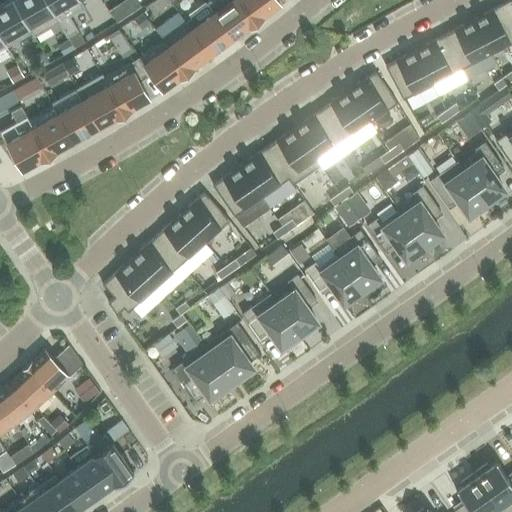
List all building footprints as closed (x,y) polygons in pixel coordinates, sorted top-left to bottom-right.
[(0,35),(6,46),(30,32),(31,32),(12,0),(7,0),(0,4),(0,35)] [(12,0),(31,32),(33,36),(58,22),(45,0),(12,0)] [(45,0),(58,22),(67,36),(77,30),(69,16),(84,7),(80,0),(45,0)] [(136,0),(123,0),(121,1),(129,13),(137,8),(140,6),(136,0)] [(158,10),(170,2),(170,1),(168,0),(154,0),(152,2),(158,10)] [(240,0),(208,0),(206,2),(232,37),(248,26),(249,27),(256,21),(240,0)] [(240,0),(256,21),(263,16),(262,15),(279,3),(276,0),(240,0)] [(483,17),(474,22),(490,53),(511,41),(511,3),(510,0),(509,0),(482,14),(483,17)] [(186,22),(185,23),(209,55),(232,37),(206,2),(205,2),(190,14),(192,18),(186,22)] [(149,23),(142,13),(134,18),(141,29),(149,23)] [(463,24),(444,34),(461,68),(490,53),(474,22),(465,26),(463,24)] [(185,23),(162,40),(186,72),(193,67),(193,66),(209,55),(185,23)] [(67,36),(68,39),(73,48),(84,42),(77,30),(67,36)] [(424,45),(425,47),(416,52),(432,83),(461,68),(444,34),(424,45)] [(57,45),(62,54),(73,48),(68,39),(57,45)] [(162,40),(138,57),(152,76),(162,89),(178,77),(179,78),(186,72),(162,40)] [(34,63),(37,69),(48,63),(41,51),(35,55),(34,63)] [(385,65),(402,99),(432,83),(416,52),(406,57),(405,55),(385,65)] [(78,68),(72,56),(61,62),(68,74),(78,68)] [(148,98),(140,84),(152,76),(138,57),(129,63),(104,78),(101,73),(101,74),(123,113),(131,109),(130,108),(148,98)] [(50,69),(57,82),(69,75),(68,74),(61,62),(50,69)] [(5,72),(10,80),(12,83),(18,79),(23,77),(17,65),(5,72)] [(511,69),(511,70),(502,76),(507,83),(511,78),(511,69)] [(356,84),(357,86),(349,92),(369,121),(397,102),(375,71),(356,84)] [(97,126),(115,116),(115,118),(123,113),(101,74),(75,88),(97,126)] [(493,83),(497,89),(507,83),(502,76),(493,83)] [(37,77),(25,83),(30,93),(42,86),(37,77)] [(72,140),(97,126),(75,88),(50,102),(72,140)] [(11,90),(0,95),(0,100),(5,109),(17,102),(11,90)] [(340,98),(339,96),(320,109),(342,140),(369,121),(349,92),(340,98)] [(48,156),(55,151),(55,150),(72,140),(50,102),(52,107),(28,120),(26,116),(25,116),(48,156)] [(455,102),(445,109),(450,115),(459,109),(455,102)] [(479,104),(469,111),(477,122),(480,127),(490,120),(486,114),(479,104)] [(9,112),(15,122),(0,130),(0,131),(13,154),(11,155),(18,166),(19,165),(21,169),(39,159),(40,160),(48,156),(25,116),(20,106),(9,112)] [(302,122),(303,124),(295,130),(319,165),(322,168),(349,150),(342,140),(320,109),(302,122)] [(436,116),(440,122),(450,115),(445,109),(436,116)] [(470,127),(477,122),(469,111),(468,110),(457,118),(457,119),(462,126),(470,127)] [(511,127),(494,140),(511,164),(511,127)] [(285,134),(267,146),(292,183),(319,165),(295,130),(286,136),(285,134)] [(457,160),(456,161),(487,204),(500,195),(498,193),(504,189),(492,173),(502,166),(484,141),(473,149),(476,153),(460,165),(457,160)] [(398,143),(389,149),(393,156),(402,149),(398,143)] [(248,159),(250,161),(241,167),(261,196),(287,178),(292,184),(292,183),(267,146),(248,159)] [(417,147),(406,155),(418,172),(421,176),(432,168),(417,147)] [(379,156),(384,162),(393,156),(389,149),(379,156)] [(406,155),(375,177),(384,190),(402,177),(405,181),(418,172),(406,155)] [(487,204),(456,161),(428,180),(446,206),(456,199),(467,215),(472,211),(474,213),(487,204)] [(231,171),(212,184),(234,215),(261,196),(241,167),(232,173),(231,171)] [(414,197),(397,209),(424,248),(437,239),(436,237),(441,233),(430,217),(439,210),(422,185),(411,193),(414,197)] [(348,186),(338,192),(343,198),(352,192),(348,186)] [(343,198),(344,200),(348,206),(355,216),(360,212),(353,200),(362,194),(358,188),(352,192),(343,198)] [(203,192),(186,207),(188,209),(180,216),(204,242),(229,220),(203,192)] [(329,199),(333,205),(343,198),(338,192),(329,199)] [(332,206),(338,213),(341,211),(348,206),(344,200),(343,198),(333,205),(332,206)] [(297,210),(303,219),(312,213),(306,204),(297,210)] [(366,225),(384,250),(393,243),(405,259),(410,255),(412,257),(424,248),(397,209),(380,221),(377,217),(366,225)] [(172,223),(171,221),(154,236),(179,264),(204,242),(180,216),(172,223)] [(291,218),(281,225),(286,231),(295,225),(291,218)] [(33,231),(39,227),(34,220),(28,224),(31,228),(32,230),(33,231)] [(272,232),(276,238),(286,231),(281,225),(272,232)] [(331,249),(334,253),(362,292),(375,283),(373,281),(379,277),(367,261),(377,254),(359,229),(331,249)] [(139,253),(131,260),(155,286),(179,264),(154,236),(137,251),(139,253)] [(281,245),(273,251),(279,258),(286,252),(281,245)] [(297,245),(289,251),(298,263),(306,257),(297,245)] [(242,253),(247,259),(255,254),(250,247),(242,253)] [(362,292),(334,253),(317,265),(314,261),(304,269),(319,290),(328,283),(342,303),(348,299),(349,301),(362,292)] [(234,259),(225,265),(229,272),(239,265),(234,259)] [(127,311),(155,286),(131,260),(124,267),(122,265),(102,283),(113,296),(107,301),(116,314),(123,307),(127,311)] [(219,278),(229,272),(225,265),(215,272),(219,278)] [(292,289),(276,301),(275,302),(299,336),(312,327),(311,325),(316,321),(305,305),(314,298),(297,273),(286,281),(292,289)] [(207,294),(207,295),(222,317),(234,308),(218,286),(207,294)] [(0,310),(10,303),(0,289),(0,310)] [(276,301),(270,293),(241,313),(259,338),(268,331),(280,347),(285,343),(287,346),(299,336),(275,302),(276,301)] [(184,301),(175,308),(179,314),(189,307),(184,301)] [(176,326),(185,319),(181,313),(171,320),(176,326)] [(236,322),(204,345),(230,382),(236,378),(239,381),(252,372),(249,368),(252,367),(248,361),(259,354),(236,322)] [(164,335),(153,344),(161,356),(173,348),(164,335)] [(51,392),(81,363),(68,344),(52,358),(44,350),(32,361),(31,360),(26,365),(51,392)] [(204,345),(171,368),(194,400),(205,393),(208,398),(211,396),(213,399),(226,390),(224,387),(230,382),(204,345)] [(22,370),(10,382),(35,407),(51,392),(26,365),(21,369),(22,370)] [(89,379),(78,387),(88,400),(99,392),(89,379)] [(34,408),(35,407),(10,382),(0,389),(0,401),(15,424),(16,423),(34,408)] [(0,433),(15,424),(0,401),(0,433)] [(56,413),(48,422),(56,430),(58,432),(67,424),(56,413)] [(50,435),(56,430),(48,422),(42,416),(38,420),(50,435)] [(104,431),(111,441),(128,430),(120,419),(104,431)] [(111,441),(104,431),(86,444),(114,484),(132,471),(111,441)] [(74,443),(67,433),(57,441),(64,450),(74,443)] [(85,445),(92,454),(75,466),(96,495),(112,483),(113,484),(114,484),(86,444),(85,445)] [(51,446),(50,447),(48,448),(41,453),(46,462),(57,454),(51,446)] [(9,456),(10,458),(14,464),(20,460),(15,452),(9,456)] [(22,466),(26,472),(35,466),(31,460),(22,466)] [(472,471),(501,511),(510,511),(511,511),(511,475),(508,478),(495,461),(494,461),(494,462),(488,466),(486,463),(474,472),(473,471),(472,471)] [(28,475),(26,472),(22,466),(11,474),(17,482),(28,475)] [(96,495),(75,466),(58,478),(54,472),(53,473),(78,508),(96,495)] [(501,511),(472,471),(472,472),(473,473),(460,482),(462,484),(456,489),(456,488),(455,489),(464,502),(454,509),(455,511),(501,511)] [(71,511),(78,508),(53,473),(36,485),(54,511),(71,511)] [(54,511),(36,485),(18,498),(28,511),(54,511)] [(28,511),(18,498),(0,510),(1,511),(28,511)]
